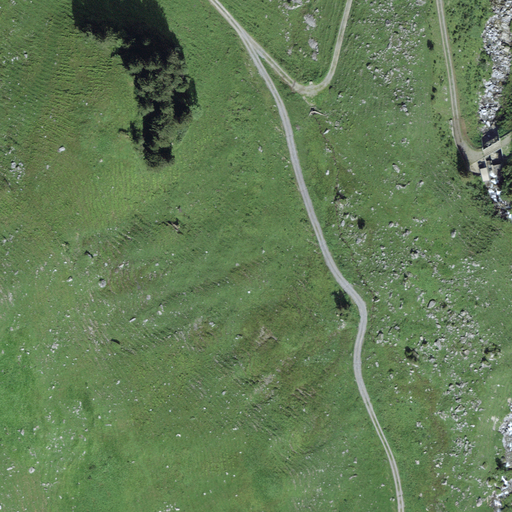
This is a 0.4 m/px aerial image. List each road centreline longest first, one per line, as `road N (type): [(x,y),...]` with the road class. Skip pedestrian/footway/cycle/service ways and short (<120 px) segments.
road 1 (track): [(239,27),(281,103),(326,254),(360,302),(358,375),(394,464),(401,511)]
road 2 (track): [(209,0),(309,91),(329,78),(349,0)]
road 3 (track): [(439,0),(461,144),(482,154),(511,130)]
